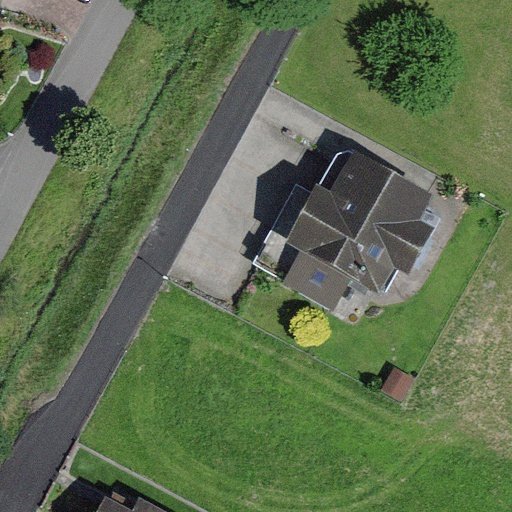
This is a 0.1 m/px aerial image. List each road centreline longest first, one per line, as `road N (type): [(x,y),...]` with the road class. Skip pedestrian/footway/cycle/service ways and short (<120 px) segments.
road 1 (residential): [(34,511),(313,0)]
road 2 (residential): [(24,199),(128,0)]
